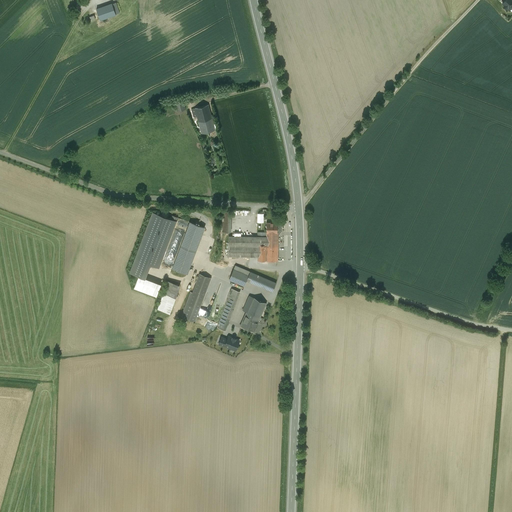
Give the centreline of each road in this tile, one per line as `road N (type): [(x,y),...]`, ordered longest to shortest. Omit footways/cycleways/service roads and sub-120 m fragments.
road 1 (unclassified): [(298,208),(120,195),(0,152)]
road 2 (primary): [(299,265),(292,511)]
road 3 (unclassified): [(511,330),(299,265)]
road 4 (primary): [(253,0),(298,208)]
road 5 (unknown): [(5,154),(77,26)]
